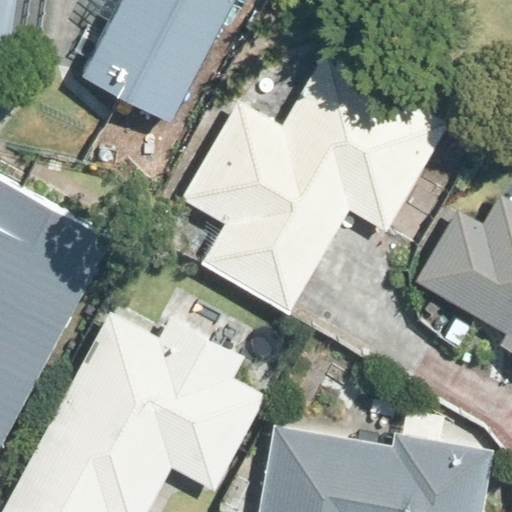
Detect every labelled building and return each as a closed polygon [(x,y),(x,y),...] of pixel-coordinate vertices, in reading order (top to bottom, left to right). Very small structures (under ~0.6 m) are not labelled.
[(0,0),(0,79),(11,81),(23,0),(0,0)] [(126,0),(91,68),(178,114),(237,0),(126,0)] [(185,193),(230,219),(206,261),(292,312),(355,202),(393,225),(455,119),(330,46),(286,122),(242,96),(185,193)] [(116,197),(55,168),(40,199),(101,228),(116,197)] [(458,205),(419,274),(511,327),(506,339),(511,342),(511,192),(507,190),(488,223),(458,205)] [(0,217),(0,449),(97,270),(0,217)] [(235,373),(247,351),(180,314),(168,334),(117,305),(4,511),(147,511),(175,460),(218,485),(269,391),(235,373)] [(485,511),(497,447),(402,431),(400,443),(278,422),(262,511),(485,511)]
